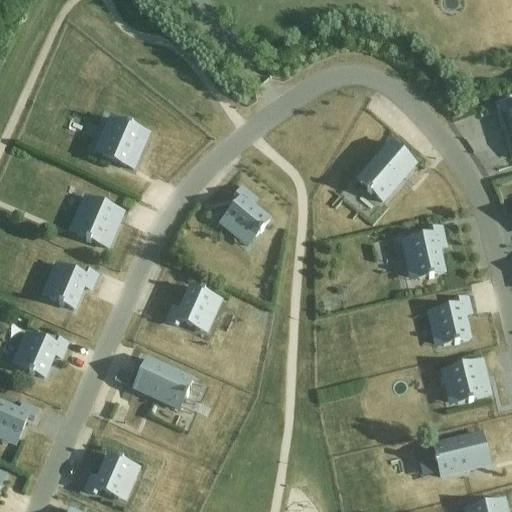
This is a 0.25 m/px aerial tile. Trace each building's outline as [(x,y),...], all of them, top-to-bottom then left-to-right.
[(135,147),(142,150),(148,135),(132,128),(132,127),(128,125),(127,126),(117,122),(101,158),(133,172),(139,157),(132,154),(135,147)] [(371,196),(381,205),(415,167),(390,145),(357,183),(367,192),(366,194),(370,197),(371,196)] [(239,203),(224,221),(252,244),(259,235),(260,236),(263,232),(262,231),(269,222),(250,206),(254,201),(241,190),(234,199),(239,203)] [(107,251),(114,237),(107,234),(110,226),(117,229),(123,215),(92,201),(76,237),(86,242),(85,243),(90,245),(91,244),(107,251)] [(431,238),(408,243),(417,282),(428,279),(428,281),(433,280),(433,278),(444,276),(438,251),(445,250),(440,230),(430,232),(431,238)] [(63,308),(73,312),(83,289),(90,292),(96,277),(87,273),(84,278),(63,269),(49,301),(59,306),(58,307),(63,309),(63,308)] [(205,295),(200,292),(199,294),(190,290),(179,312),(173,309),(166,325),(176,329),(178,323),(199,333),(214,300),(204,296),(205,295)] [(435,313),(443,348),(454,346),(454,347),(459,346),(459,344),(469,342),(463,317),(470,316),(467,299),(456,302),(457,308),(435,313)] [(34,376),(43,380),(53,357),(60,360),(66,345),(57,341),(54,346),(33,337),(19,370),(29,374),(28,376),(33,378),(34,376)] [(192,383),(146,362),(133,392),(179,412),(185,400),(186,401),(188,396),(187,395),(192,383)] [(468,406),(472,404),(472,403),(490,398),(487,387),(480,389),(478,381),(485,379),(481,364),(448,372),(457,407),(467,404),(468,406)] [(119,372),(114,383),(126,388),(130,377),(119,372)] [(19,413),(0,404),(0,433),(18,441),(27,420),(33,423),(37,413),(22,406),(19,413)] [(440,479),(489,468),(481,436),(432,448),(435,461),(434,462),(435,466),(437,466),(440,479)] [(118,501),(132,468),(108,458),(98,481),(91,478),(85,493),(94,497),(97,492),(118,501)] [(506,511),(504,502),(471,510),(471,511),(506,511)]
